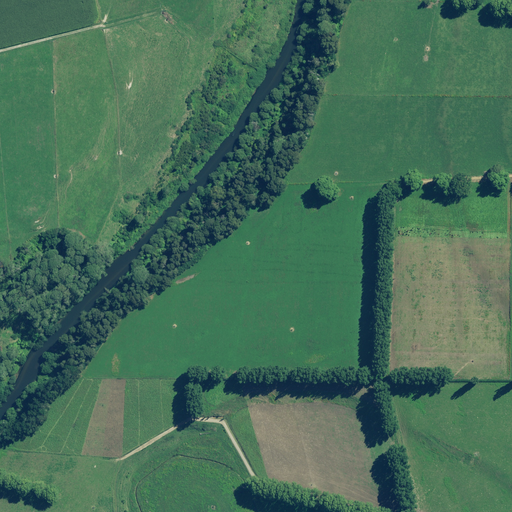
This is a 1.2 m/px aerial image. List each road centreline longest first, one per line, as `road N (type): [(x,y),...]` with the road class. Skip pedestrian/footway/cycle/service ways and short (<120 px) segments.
road 1 (track): [(372,511),(253,480),(224,420),(191,415),(111,461),(109,498)]
road 2 (track): [(0,48),(155,14)]
